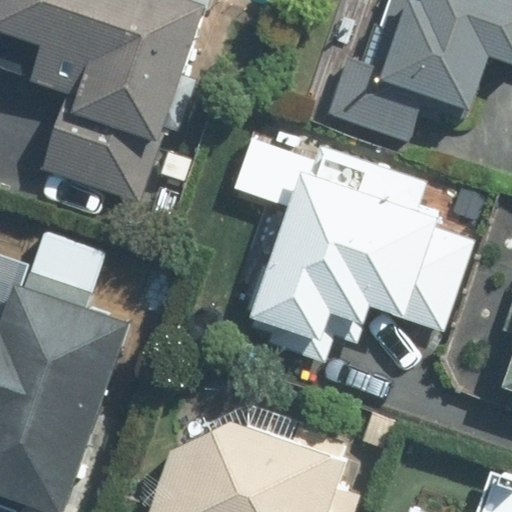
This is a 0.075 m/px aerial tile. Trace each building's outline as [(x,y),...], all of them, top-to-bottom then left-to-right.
[(217,0),(0,0),(0,63),(86,91),(64,163),(157,192),(217,0)] [(511,0),(377,0),(341,107),(422,134),(448,58),(511,80),(511,0)] [(368,362),(434,194),(317,148),(251,317),(368,362)] [(114,267),(28,236),(0,316),(0,494),(49,511),(72,511),(141,319),(101,305),(114,267)] [(511,408),(511,291),(476,396),(511,408)] [(348,511),(372,442),(197,385),(155,511),(348,511)] [(511,511),(511,482),(424,453),(404,511),(511,511)]
